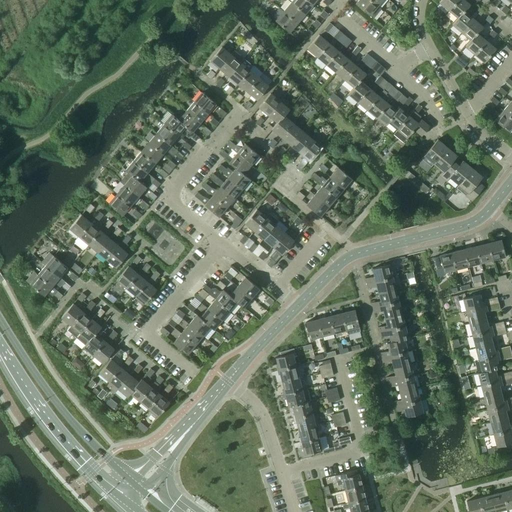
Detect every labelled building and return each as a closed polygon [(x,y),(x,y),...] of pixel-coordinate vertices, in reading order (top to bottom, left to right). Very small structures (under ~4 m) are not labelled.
[(292,0),(291,2),(305,14),(313,4),(307,0),(292,0)] [(358,0),(355,4),(373,19),(381,9),(377,6),(370,0),(358,0)] [(441,0),(439,3),(449,10),(457,0),(441,0)] [(457,0),(449,10),(457,18),(458,18),(464,11),(470,4),(464,0),(457,0)] [(283,11),(297,23),(305,14),(291,2),(283,11)] [(500,10),(505,14),(509,9),(504,6),(500,10)] [(475,12),(480,16),(484,11),(479,8),(475,12)] [(319,15),(324,19),(328,14),(323,10),(319,15)] [(275,21),(289,32),(297,23),(283,11),(275,21)] [(452,24),(461,32),(473,18),(464,11),(458,18),(457,18),(452,24)] [(484,20),(489,24),(493,19),(488,15),(484,20)] [(461,32),(470,40),(471,40),(477,33),(483,26),(473,18),(461,32)] [(312,24),(316,28),(320,23),(316,19),(312,24)] [(324,29),(327,32),(333,25),(329,23),(324,29)] [(304,33),(309,37),(313,33),(308,29),(304,33)] [(333,37),(337,40),(342,33),(339,30),(333,37)] [(488,34),(492,38),(496,33),(492,30),(488,34)] [(465,47),(474,54),(486,40),(477,33),(471,40),(470,40),(465,47)] [(307,49),(317,57),(328,43),(319,35),(307,49)] [(342,44),(346,47),(351,41),(348,38),(342,44)] [(474,54),(484,62),(496,48),(486,40),(474,54)] [(317,57),(326,64),(338,50),(328,43),(317,57)] [(210,61),(219,69),(231,54),(221,46),(210,61)] [(352,52),(355,55),(361,49),(357,46),(352,52)] [(326,64),(335,72),(347,58),(338,50),(326,64)] [(361,60),(364,63),(370,56),(366,53),(361,60)] [(219,69),(229,76),(240,62),(231,54),(219,69)] [(335,72),(344,80),(356,66),(347,58),(335,72)] [(238,84),(249,70),(252,66),(243,59),(240,62),(229,76),(238,84)] [(370,68),(374,70),(379,64),(375,61),(370,68)] [(344,80),(353,87),(354,88),(360,80),(366,74),(356,66),(344,80)] [(207,76),(210,79),(215,74),(211,70),(207,76)] [(247,92),(259,78),(249,70),(238,84),(247,92)] [(374,82),(378,85),(383,78),(380,75),(374,82)] [(216,84),(220,87),(224,81),(221,78),(216,84)] [(251,95),(256,100),(268,86),(259,78),(247,92),(243,96),(247,99),(251,95)] [(348,94),(357,102),(369,88),(360,80),(354,88),(353,87),(348,94)] [(367,110),(376,117),(388,103),(384,100),(387,96),(385,94),(392,86),(389,83),(383,90),(378,96),(367,110)] [(225,91),(229,95),(234,89),(230,86),(225,91)] [(497,90),(504,96),(507,92),(500,87),(497,90)] [(357,102),(367,110),(378,96),(369,88),(357,102)] [(393,97),(396,100),(401,94),(398,91),(393,97)] [(194,101),(208,113),(216,104),(202,92),(194,101)] [(234,99),(238,102),(243,97),(239,93),(234,99)] [(268,115),(280,101),(270,93),(258,107),(268,115)] [(489,100),(496,105),(499,102),(492,96),(489,100)] [(403,103),(407,106),(412,99),(409,97),(403,103)] [(186,111),(200,122),(208,113),(194,101),(186,111)] [(243,107),(247,110),(252,104),(248,101),(243,107)] [(283,115),(284,116),(289,109),(280,101),(268,115),(277,122),(277,123),(283,115)] [(502,111),(511,118),(511,102),(510,101),(502,111)] [(386,125),(388,122),(400,108),(399,107),(397,111),(388,103),(376,117),(386,125)] [(403,142),(414,129),(418,123),(416,121),(420,116),(416,113),(422,107),(418,104),(409,115),(397,130),(398,130),(394,134),(403,142)] [(482,109),(488,114),(491,111),(485,105),(482,109)] [(217,112),(223,117),(226,113),(220,108),(217,112)] [(388,122),(397,130),(409,115),(400,108),(388,122)] [(178,120),(185,126),(192,132),(200,122),(186,111),(179,120),(178,120)] [(494,120),(509,132),(511,127),(511,118),(502,111),(494,120)] [(178,120),(179,120),(172,114),(164,124),(178,135),(181,132),(189,138),(190,136),(193,133),(192,132),(185,126),(178,120)] [(272,129),(281,137),(292,123),(284,116),(283,115),(277,123),(277,122),(272,127),(269,125),(264,130),(268,133),(272,129)] [(210,121),(215,126),(218,122),(213,117),(210,121)] [(255,123),(259,126),(264,120),(260,117),(255,123)] [(418,123),(414,129),(421,136),(429,126),(421,119),(418,123)] [(281,137),(290,145),(302,131),(292,123),(281,137)] [(156,133),(170,144),(178,135),(164,124),(156,133)] [(202,130),(208,135),(211,131),(205,127),(202,130)] [(290,145),(299,152),(311,138),(302,131),(290,145)] [(190,136),(196,141),(199,137),(193,132),(193,133),(190,136)] [(149,142),(163,154),(170,144),(156,133),(149,142)] [(296,168),(299,171),(308,160),(309,160),(320,146),(311,138),(299,152),(303,155),(300,162),(296,168)] [(268,145),(272,148),(277,142),(273,139),(268,145)] [(431,167),(433,164),(447,147),(437,139),(421,159),(431,167)] [(237,153),(251,164),(259,155),(245,143),(241,147),(235,145),(229,140),(226,144),(237,153)] [(182,145),(188,150),(191,146),(185,141),(182,145)] [(141,151),(155,163),(163,154),(149,142),(141,151)] [(277,152),(281,155),(286,150),(282,147),(277,152)] [(439,175),(443,178),(455,163),(452,160),(456,155),(447,147),(433,164),(442,171),(439,175)] [(218,153),(224,158),(227,154),(222,149),(218,153)] [(133,161),(147,172),(155,163),(141,151),(133,161)] [(175,154),(180,159),(183,155),(178,151),(175,154)] [(243,173),(247,177),(255,168),(251,164),(237,153),(229,163),(235,168),(236,168),(243,174),(243,173)] [(286,160),(290,163),(295,157),(291,154),(286,160)] [(167,164),(172,169),(176,165),(170,160),(167,164)] [(449,177),(458,185),(472,169),(462,160),(458,166),(455,163),(443,178),(446,181),(449,177)] [(139,182),(140,181),(147,172),(133,161),(125,170),(127,172),(132,176),(132,175),(139,182)] [(228,177),(242,189),(250,179),(247,177),(243,173),(243,174),(236,168),(235,168),(232,172),(227,167),(226,169),(220,164),(217,168),(228,177)] [(319,167),(325,172),(328,168),(322,164),(319,167)] [(329,177),(343,188),(351,179),(338,167),(329,177)] [(159,173),(165,178),(168,174),(162,169),(159,173)] [(456,188),(471,201),(483,187),(477,182),(482,177),(472,169),(458,185),(456,188)] [(124,185),(138,196),(146,187),(140,181),(139,182),(132,175),(132,176),(127,172),(120,181),(124,185)] [(209,177),(220,186),(234,198),(242,189),(228,177),(223,182),(213,173),(211,175),(209,177)] [(322,186),(336,197),(343,188),(329,177),(326,180),(321,176),(320,178),(314,173),(311,177),(322,186)] [(417,187),(425,193),(429,188),(410,173),(406,178),(417,187)] [(151,182),(157,187),(160,183),(154,179),(151,182)] [(436,181),(433,185),(439,190),(442,188),(441,185),(436,181)] [(303,186),(309,191),(312,187),(307,182),(303,186)] [(202,186),(213,195),(227,207),(234,198),(220,186),(217,190),(211,187),(205,183),(202,186)] [(117,194),(131,206),(138,196),(124,185),(117,194)] [(314,195),(328,207),(336,197),(322,186),(314,195)] [(445,196),(435,188),(432,191),(444,202),(451,195),(449,193),(445,196)] [(148,195),(153,200),(157,196),(151,191),(148,195)] [(296,195),(301,200),(305,196),(299,191),(296,195)] [(204,205),(219,217),(227,207),(213,195),(209,199),(203,196),(197,192),(194,196),(205,205),(204,205)] [(109,203),(123,215),(131,206),(117,194),(109,203)] [(306,204),(320,216),(328,207),(314,195),(306,204)] [(140,204),(146,209),(149,205),(143,201),(140,204)] [(86,210),(89,213),(94,207),(90,204),(86,210)] [(245,223),(254,231),(266,217),(256,209),(245,223)] [(132,214),(138,218),(141,215),(136,210),(132,214)] [(95,217),(99,220),(103,215),(100,212),(95,217)] [(263,239),(275,225),(278,221),(269,213),(266,217),(254,231),(263,239)] [(79,236),(91,222),(81,214),(69,228),(79,236)] [(104,225),(108,228),(113,222),(109,219),(104,225)] [(84,249),(88,244),(100,230),(91,222),(79,236),(75,241),(84,249)] [(273,246),(284,232),(275,225),(263,239),(273,246)] [(113,233),(117,236),(122,230),(118,227),(113,233)] [(88,244),(97,252),(109,238),(100,230),(88,244)] [(267,264),(271,267),(282,254),(294,240),(284,232),(273,246),(276,249),(270,257),(272,258),(267,264)] [(127,235),(122,240),(126,244),(131,238),(127,235)] [(239,241),(243,244),(248,238),(244,235),(239,241)] [(97,252),(107,259),(118,245),(109,238),(97,252)] [(107,259),(116,267),(128,253),(124,250),(128,245),(126,244),(122,240),(118,245),(107,259)] [(488,243),(493,260),(505,257),(501,240),(488,243)] [(249,248),(252,252),(257,246),(253,243),(249,248)] [(476,246),(480,263),(493,260),(488,243),(476,246)] [(464,249),(468,266),(480,263),(476,246),(464,249)] [(452,252),(456,269),(468,266),(464,249),(452,252)] [(258,256),(262,259),(266,254),(263,250),(258,256)] [(46,265),(60,277),(68,267),(50,252),(42,262),(46,265)] [(442,268),(443,272),(456,269),(452,252),(439,255),(439,256),(433,257),(436,269),(442,268)] [(133,261),(136,264),(141,259),(137,255),(133,261)] [(142,269),(146,272),(150,266),(147,263),(142,269)] [(366,283),(392,277),(389,264),(372,268),(374,276),(365,278),(366,283)] [(38,274),(52,286),(60,277),(46,265),(38,274)] [(116,280),(126,288),(138,274),(128,266),(116,280)] [(54,294),(59,299),(63,295),(52,286),(38,274),(34,271),(26,281),(44,296),(47,291),(52,296),(54,294)] [(135,296),(145,303),(156,289),(153,286),(155,283),(155,280),(160,274),(156,271),(147,281),(135,296)] [(69,276),(75,281),(78,277),(72,272),(69,276)] [(224,275),(230,280),(233,276),(227,272),(224,275)] [(126,288),(135,296),(147,281),(138,274),(126,288)] [(237,286),(251,298),(259,288),(245,277),(237,286)] [(378,293),(395,289),(392,277),(366,283),(368,288),(376,286),(378,293)] [(61,285),(67,290),(70,286),(65,281),(61,285)] [(216,285),(222,289),(225,286),(220,281),(216,285)] [(229,311),(237,302),(230,296),(230,295),(223,290),(221,292),(215,288),(212,288),(211,289),(205,285),(202,288),(215,299),(229,311)] [(237,302),(243,308),(251,298),(237,286),(230,295),(230,296),(237,302)] [(373,308),(398,301),(395,289),(378,293),(380,300),(371,303),(373,308)] [(78,298),(81,302),(86,296),(82,293),(78,298)] [(194,298),(200,302),(203,299),(198,294),(194,298)] [(463,299),(466,311),(498,303),(497,297),(481,301),(479,294),(463,299)] [(208,308),(222,320),(229,311),(215,299),(208,308)] [(67,329),(76,337),(80,333),(92,319),(88,316),(91,312),(91,309),(95,304),(92,300),(82,311),(71,325),(67,329)] [(384,318),(401,313),(398,301),(373,308),(374,313),(383,310),(384,318)] [(61,317),(71,325),(82,311),(73,303),(61,317)] [(187,307),(192,312),(196,308),(190,303),(187,307)] [(466,311),(469,323),(486,319),(484,313),(500,309),(498,303),(466,311)] [(342,313),(346,330),(348,334),(360,331),(354,307),(349,309),(349,311),(342,313)] [(96,314),(100,317),(105,311),(101,308),(96,314)] [(211,327),(210,327),(214,330),(222,320),(208,308),(200,317),(200,318),(211,327)] [(176,313),(181,318),(185,314),(179,309),(176,313)] [(330,316),(334,333),(346,330),(342,313),(330,316)] [(379,332),(404,325),(401,313),(384,318),(386,325),(378,327),(379,332)] [(189,324),(203,336),(210,327),(211,327),(200,318),(200,317),(197,315),(189,324)] [(318,319),(322,336),(334,333),(330,316),(318,319)] [(76,337),(85,345),(89,340),(95,333),(96,333),(101,327),(92,319),(80,333),(76,337)] [(168,322),(174,327),(177,323),(171,319),(168,322)] [(305,322),(310,339),(322,336),(318,319),(305,322)] [(469,323),(472,335),(504,327),(503,321),(487,325),(486,319),(469,323)] [(83,347),(93,355),(105,341),(101,338),(106,332),(104,331),(108,326),(104,322),(101,327),(96,333),(95,333),(89,340),(85,345),(83,347)] [(181,333),(195,345),(203,336),(189,324),(181,333)] [(404,339),(408,338),(404,325),(379,332),(380,337),(389,335),(391,342),(404,339)] [(472,335),(475,348),(492,343),(490,337),(506,333),(504,327),(472,335)] [(160,332),(166,336),(169,333),(164,328),(160,332)] [(109,336),(113,339),(117,333),(114,330),(109,336)] [(173,343),(187,355),(195,345),(181,333),(173,343)] [(381,357),(407,351),(404,339),(391,342),(387,343),(389,350),(380,352),(381,357)] [(93,355),(102,363),(114,349),(105,341),(93,355)] [(475,348),(478,360),(511,352),(509,346),(494,350),(492,343),(475,348)] [(279,370),(296,365),(292,353),(295,352),(294,348),(280,352),(281,356),(276,357),(279,370)] [(115,354),(119,357),(124,352),(120,349),(115,354)] [(393,367),(410,363),(407,351),(381,357),(382,363),(391,360),(393,367)] [(478,360),(481,372),(494,369),(498,368),(497,361),(511,357),(511,352),(478,360)] [(125,362),(128,365),(133,359),(129,356),(125,362)] [(99,373),(109,381),(120,367),(111,359),(99,373)] [(318,366),(320,372),(332,369),(330,363),(318,366)] [(387,382),(413,375),(410,363),(393,367),(395,375),(386,377),(387,382)] [(134,370),(138,373),(142,367),(139,364),(134,370)] [(282,382),(299,378),(296,365),(279,370),(282,382)] [(109,381),(118,389),(129,375),(120,367),(109,381)] [(130,393),(139,401),(151,387),(147,384),(151,378),(149,377),(154,372),(150,368),(141,379),(138,382),(139,382),(130,393)] [(320,372),(322,378),(333,375),(332,369),(320,372)] [(477,373),(481,385),(511,377),(511,373),(511,371),(496,375),(494,369),(481,372),(477,373)] [(127,397),(130,393),(139,382),(138,382),(129,375),(118,389),(127,397)] [(397,385),(399,392),(416,388),(413,375),(387,382),(389,387),(397,385)] [(155,382),(159,385),(163,379),(160,376),(155,382)] [(511,377),(481,385),(484,397),(501,393),(499,387),(511,383),(511,377)] [(283,395),(302,390),(299,378),(282,382),(284,390),(282,390),(283,395)] [(139,401),(148,408),(160,394),(156,391),(160,386),(159,385),(155,382),(151,387),(139,401)] [(164,390),(168,393),(173,387),(169,384),(164,390)] [(325,390),(326,396),(338,393),(336,387),(325,390)] [(394,406),(419,400),(421,399),(419,394),(422,394),(420,387),(416,388),(399,392),(401,399),(392,401),(394,406)] [(305,402),(309,401),(310,400),(307,388),(302,390),(283,395),(284,399),(286,399),(288,407),(292,406),(292,405),(305,402)] [(326,396),(328,403),(339,400),(338,393),(326,396)] [(484,397),(487,410),(511,403),(511,396),(502,399),(501,393),(484,397)] [(148,408),(158,416),(169,402),(160,394),(148,408)] [(404,409),(406,417),(422,412),(419,400),(394,406),(395,411),(404,409)] [(295,418),(312,413),(309,401),(305,402),(292,405),(292,406),(295,418)] [(511,403),(487,410),(490,422),(507,418),(505,411),(511,409),(511,403)] [(331,415),(332,421),(344,418),(342,412),(331,415)] [(298,430),(315,425),(312,413),(295,418),(298,430)] [(332,421),(334,427),(346,424),(344,418),(332,421)] [(490,422),(493,434),(511,429),(511,423),(508,424),(507,418),(490,422)] [(299,443),(301,442),(318,438),(315,425),(298,430),(300,437),(298,438),(299,443)] [(493,447),(495,453),(511,449),(510,443),(511,442),(511,437),(511,436),(511,435),(511,429),(493,434),(496,446),(493,447)] [(337,439),(339,445),(350,442),(349,436),(337,439)] [(301,442),(304,454),(321,450),(318,438),(301,442)] [(343,484),(345,490),(361,486),(358,473),(354,474),(353,470),(333,476),(335,486),(343,484)] [(345,490),(348,502),(365,498),(363,490),(364,490),(363,485),(361,486),(345,490)] [(507,508),(511,507),(511,489),(503,492),(507,508)] [(491,495),(495,511),(507,508),(503,492),(491,495)] [(478,498),(482,511),(493,511),(495,511),(491,495),(478,498)] [(349,508),(350,511),(360,511),(368,510),(366,503),(368,502),(366,498),(365,498),(348,502),(342,504),(343,510),(349,508)] [(482,511),(478,498),(466,501),(468,511),(482,511)]
